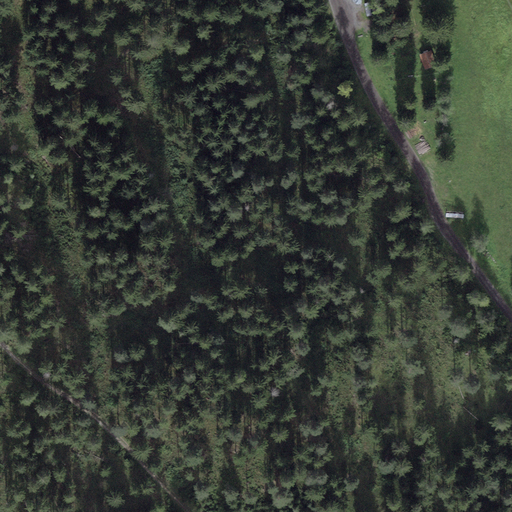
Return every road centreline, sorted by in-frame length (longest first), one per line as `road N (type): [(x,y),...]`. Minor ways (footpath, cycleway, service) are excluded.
road 1 (track): [(334,0),(348,46),(442,228),(511,326)]
road 2 (track): [(0,341),(129,451),(184,511)]
